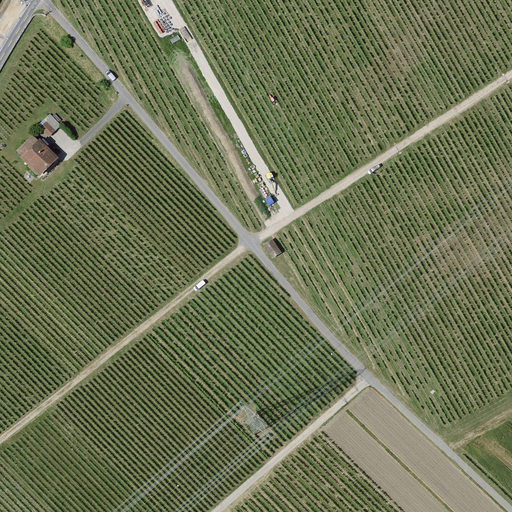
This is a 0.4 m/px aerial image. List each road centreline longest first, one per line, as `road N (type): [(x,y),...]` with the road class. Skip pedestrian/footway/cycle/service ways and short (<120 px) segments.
road 1 (track): [(44,0),(310,315),(511,511)]
road 2 (track): [(0,442),(250,243),(511,74)]
road 3 (track): [(369,379),(216,511)]
